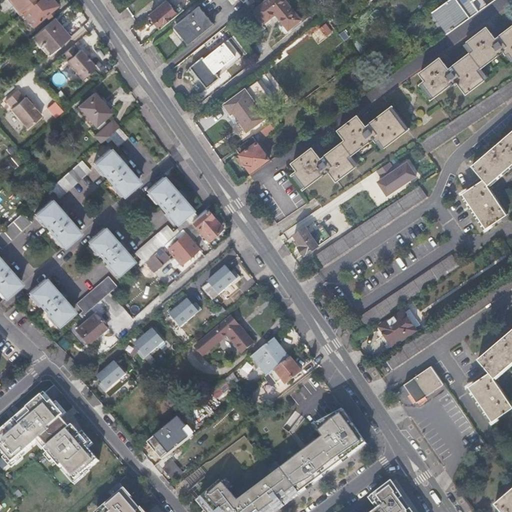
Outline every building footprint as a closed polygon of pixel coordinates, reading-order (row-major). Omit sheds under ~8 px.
[(9,0),(21,13),(36,0),(9,0)] [(36,0),(21,13),(33,26),(58,5),(54,0),(36,0)] [(283,24),(296,14),(284,0),(265,0),(253,10),(263,23),(275,14),(283,24)] [(447,0),(437,8),(453,30),(479,11),(471,1),(473,0),(447,0)] [(168,1),(150,15),(151,16),(150,17),(155,22),(156,22),(156,23),(159,21),(164,27),(179,14),(174,8),(168,1)] [(174,8),(179,14),(185,9),(180,4),(174,8)] [(199,6),(175,25),(189,44),(213,24),(199,6)] [(300,20),(296,14),(283,24),(288,30),(300,20)] [(33,35),(49,53),(69,37),(52,18),(33,35)] [(328,21),(311,35),(319,45),(336,31),(328,21)] [(442,58),(421,73),(427,81),(424,83),(435,98),(452,86),(453,86),(459,82),(467,94),(487,80),(479,70),(482,68),(505,51),(507,53),(511,51),(511,52),(511,27),(502,35),(497,39),(493,33),(489,28),(468,42),(475,51),(472,53),(455,65),(450,69),(446,64),(442,58)] [(493,33),(497,39),(502,35),(498,30),(493,33)] [(339,35),(344,41),(348,38),(343,31),(339,35)] [(190,67),(206,86),(218,77),(215,73),(223,66),(227,70),(243,57),(229,40),(224,43),(223,43),(204,58),(203,56),(190,67)] [(465,44),(472,53),(475,51),(468,42),(465,44)] [(74,44),(63,54),(83,77),(96,66),(81,48),(79,50),(74,44)] [(293,57),(288,61),(292,66),(297,62),(293,57)] [(446,64),(450,69),(455,65),(451,60),(446,64)] [(479,70),(487,80),(489,78),(482,68),(479,70)] [(219,78),(218,77),(206,86),(207,88),(219,78)] [(511,77),(474,104),(420,140),(428,152),(511,94),(511,77)] [(421,85),(432,100),(435,98),(424,83),(421,85)] [(266,116),(245,89),(225,104),(231,113),(233,112),(247,130),(266,116)] [(17,90),(6,99),(12,107),(11,108),(27,127),(41,115),(25,96),(24,97),(17,90)] [(351,94),(355,100),(360,96),(356,90),(351,94)] [(94,93),(79,107),(96,126),(111,113),(94,93)] [(47,109),(56,118),(64,110),(55,101),(47,109)] [(391,108),(407,131),(410,129),(394,106),(391,108)] [(372,122),(367,126),(363,121),(359,116),(339,129),(347,140),(327,154),(321,158),(318,153),(314,148),(293,162),(299,170),(296,172),(307,187),(324,174),(325,175),(331,171),(338,181),(357,167),(350,157),(353,155),(370,143),(371,143),(376,139),(377,141),(380,139),(386,146),(407,131),(391,108),(372,122)] [(368,117),(363,121),(367,126),(372,122),(368,117)] [(109,136),(119,127),(113,120),(95,135),(102,142),(105,139),(109,136)] [(269,124),(257,133),(262,139),(274,130),(269,124)] [(128,137),(119,127),(109,136),(111,139),(117,146),(128,137)] [(511,129),(472,163),(489,183),(511,162),(511,129)] [(236,149),(246,163),(244,165),(250,172),(268,159),(252,137),(236,149)] [(377,141),(382,148),(386,146),(380,139),(377,141)] [(110,149),(94,163),(122,196),(139,182),(110,149)] [(318,153),(321,158),(327,154),(324,149),(318,153)] [(350,157),(357,167),(360,165),(353,155),(350,157)] [(82,159),(47,190),(49,194),(53,190),(59,198),(91,170),(82,159)] [(388,194),(390,197),(421,176),(410,160),(396,169),(391,162),(378,170),(384,179),(373,186),(381,199),(388,194)] [(293,173),(304,189),(307,187),(296,172),(293,173)] [(191,221),(197,215),(191,209),(163,176),(147,190),(175,223),(183,216),(189,222),(191,221)] [(484,178),(463,192),(486,226),(507,213),(484,178)] [(322,249),(315,254),(323,265),(427,195),(419,184),(334,241),(322,249)] [(66,198),(75,208),(80,204),(71,193),(66,198)] [(51,199),(35,213),(64,246),(80,232),(51,199)] [(469,221),(462,208),(449,215),(456,228),(469,221)] [(221,228),(205,209),(197,215),(191,221),(189,222),(182,229),(185,232),(190,238),(199,231),(207,240),(221,228)] [(0,246),(2,248),(32,221),(23,211),(1,231),(0,231),(0,246)] [(304,253),(318,244),(330,236),(322,224),(318,227),(314,219),(294,233),(298,238),(295,240),(304,253)] [(145,261),(147,259),(153,254),(160,247),(161,247),(179,231),(177,228),(173,232),(167,225),(135,252),(141,259),(137,263),(139,266),(145,261)] [(104,227),(88,241),(116,274),(132,260),(104,227)] [(180,263),(198,248),(190,238),(185,232),(167,248),(180,263)] [(318,244),(322,249),(334,241),(330,236),(318,244)] [(160,247),(153,254),(161,263),(168,257),(160,247)] [(147,259),(145,261),(154,271),(162,264),(161,263),(153,254),(147,259)] [(360,317),(367,328),(461,265),(453,254),(360,317)] [(0,259),(0,291),(4,297),(20,283),(0,259)] [(228,266),(208,282),(220,296),(242,278),(236,271),(234,273),(228,266)] [(511,271),(421,334),(386,358),(393,369),(458,324),(511,287),(511,271)] [(82,310),(85,313),(96,303),(103,297),(110,291),(116,285),(108,276),(76,303),(82,310)] [(45,278),(28,292),(57,325),(73,310),(45,278)] [(115,310),(121,305),(110,291),(103,297),(115,310)] [(189,298),(170,314),(181,328),(204,310),(197,303),(195,305),(189,298)] [(403,309),(381,325),(394,344),(416,329),(403,309)] [(95,313),(76,329),(86,342),(106,326),(95,313)] [(232,317),(197,347),(204,356),(228,335),(242,353),(254,343),(232,317)] [(394,344),(381,325),(376,328),(389,347),(394,344)] [(511,327),(479,356),(495,376),(511,361),(511,327)] [(156,329),(137,345),(141,350),(139,352),(144,359),(166,342),(156,329)] [(290,357),(276,338),(254,356),(268,375),(269,374),(276,369),(290,357)] [(86,372),(54,340),(45,349),(77,381),(86,372)] [(300,370),(290,357),(276,369),(283,378),(286,382),(300,370)] [(117,363),(98,378),(102,384),(100,386),(105,392),(127,375),(117,363)] [(251,364),(243,367),(247,378),(255,375),(251,364)] [(434,368),(430,370),(441,386),(445,384),(434,368)] [(283,378),(276,369),(269,374),(277,383),(283,378)] [(441,386),(430,370),(407,385),(418,401),(441,386)] [(511,403),(490,371),(470,385),(493,420),(511,407),(511,403)] [(207,389),(212,400),(241,387),(236,376),(207,389)] [(45,391),(0,428),(0,446),(12,460),(37,439),(73,480),(101,456),(45,391)] [(192,418),(186,411),(179,416),(185,424),(192,418)] [(326,444),(283,477),(303,501),(369,450),(346,416),(316,430),(326,444)] [(184,471),(168,454),(166,455),(181,473),(184,471)] [(166,455),(155,464),(170,482),(181,473),(166,455)] [(222,488),(198,507),(202,511),(287,511),(303,501),(283,477),(240,511),(222,488)] [(415,511),(394,478),(370,497),(379,508),(373,511),(415,511)] [(146,511),(125,485),(95,510),(96,511),(146,511)] [(511,511),(511,486),(495,501),(503,511),(511,511)]
